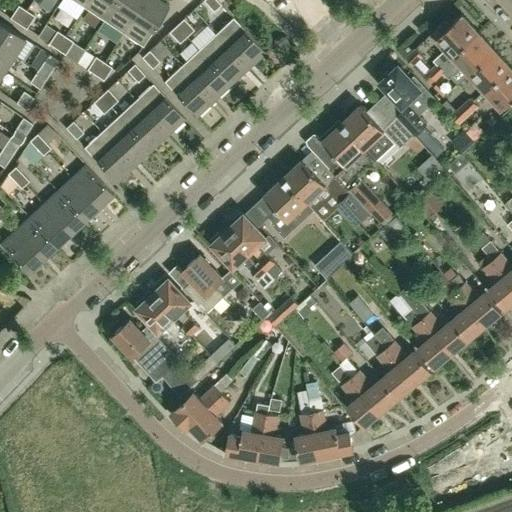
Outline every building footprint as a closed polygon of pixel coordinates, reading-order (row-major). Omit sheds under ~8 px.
[(61,0),(57,7),(76,19),(84,7),(89,0),(61,0)] [(104,20),(116,0),(89,0),(84,7),(104,20)] [(123,33),(144,0),(116,0),(104,20),(123,33)] [(143,46),(169,6),(159,0),(144,0),(123,33),(143,46)] [(221,4),(216,0),(204,0),(203,1),(213,11),(221,4)] [(10,18),(18,23),(27,10),(19,5),(10,18)] [(27,10),(18,23),(27,29),(35,16),(27,10)] [(441,68),(479,33),(461,14),(449,26),(445,21),(433,32),(447,48),(434,60),(438,64),(441,68)] [(266,52),(233,17),(215,34),(248,69),(266,52)] [(176,25),(186,36),(193,29),(183,18),(176,25)] [(0,45),(14,54),(25,38),(0,21),(0,45)] [(179,43),(186,36),(176,25),(168,32),(179,43)] [(56,48),(64,36),(56,31),(48,43),(56,48)] [(470,73),(495,50),(479,33),(441,68),(433,75),(436,79),(444,71),(449,75),(461,64),(470,73)] [(248,69),(215,34),(199,49),(231,84),(248,69)] [(72,41),(64,36),(56,48),(64,54),(72,41)] [(14,54),(0,45),(0,67),(3,70),(14,54)] [(424,55),(416,47),(406,56),(414,64),(424,55)] [(76,61),(94,74),(103,61),(95,56),(84,49),(76,61)] [(231,84),(199,49),(182,65),(214,100),(231,84)] [(159,61),(149,50),(141,57),(151,68),(159,61)] [(487,91),(511,68),(495,50),(470,73),(487,91)] [(37,70),(47,77),(54,65),(45,59),(37,70)] [(103,61),(94,74),(102,80),(111,67),(103,61)] [(144,74),(134,64),(127,70),(137,81),(144,74)] [(428,123),(419,114),(436,98),(415,75),(412,78),(399,64),(391,72),(387,71),(381,76),(382,80),(381,81),(406,108),(398,116),(416,135),(426,145),(435,137),(425,126),(428,123)] [(214,100),(182,65),(164,82),(197,117),(214,100)] [(511,99),(511,68),(487,91),(503,108),(511,99)] [(39,88),(47,77),(37,70),(29,82),(39,88)] [(186,118),(153,83),(135,100),(168,135),(186,118)] [(100,95),(110,106),(117,100),(107,89),(100,95)] [(33,97),(23,91),(16,102),(26,109),(33,97)] [(103,113),(110,106),(100,95),(93,102),(103,113)] [(472,98),(462,107),(469,114),(478,105),(472,98)] [(168,135),(135,100),(118,116),(151,151),(168,135)] [(384,129),(361,105),(342,122),(377,160),(396,142),(402,148),(416,135),(398,116),(384,129)] [(462,107),(452,116),(459,123),(469,114),(462,107)] [(151,151),(118,116),(101,132),(134,167),(151,151)] [(13,132),(23,138),(33,124),(23,117),(15,129),(13,132)] [(83,132),(73,121),(66,129),(75,139),(83,132)] [(377,160),(342,122),(324,140),(336,154),(326,163),(336,173),(370,209),(384,225),(395,214),(359,176),(377,160)] [(14,152),(23,138),(13,132),(4,146),(14,152)] [(134,167),(101,132),(84,148),(116,183),(134,167)] [(28,142),(41,156),(50,148),(36,133),(29,140),(28,142)] [(32,164),(41,156),(28,142),(21,152),(32,164)] [(0,164),(4,167),(14,152),(4,146),(0,151),(0,164)] [(462,153),(449,165),(470,188),(483,177),(462,153)] [(325,183),(313,169),(303,159),(284,177),(314,209),(324,201),(316,192),(325,183)] [(113,193),(86,164),(71,177),(98,207),(113,193)] [(28,180),(15,166),(7,173),(17,184),(21,188),(28,180)] [(7,173),(0,183),(0,185),(7,193),(17,184),(7,173)] [(370,209),(336,173),(325,183),(341,199),(337,202),(356,222),(370,209)] [(98,207),(71,177),(57,190),(84,220),(98,207)] [(314,209),(284,177),(265,194),(278,208),(270,216),(273,220),(271,223),(284,237),(314,209)] [(437,200),(425,187),(414,198),(426,210),(437,200)] [(84,220),(57,190),(43,203),(70,233),(84,220)] [(70,233),(43,203),(29,216),(56,245),(70,233)] [(278,243),(260,224),(258,226),(245,213),(244,214),(242,212),(234,220),(236,222),(229,228),(268,270),(267,270),(274,278),(282,270),(275,263),(277,262),(268,252),(278,243)] [(56,245),(29,216),(15,229),(42,258),(56,245)] [(406,228),(396,216),(379,231),(388,242),(406,228)] [(268,270),(229,228),(222,235),(220,233),(212,240),(214,242),(213,243),(235,267),(243,259),(260,277),(267,270),(268,270)] [(42,258),(15,229),(0,242),(27,272),(42,258)] [(353,252),(341,240),(331,250),(342,262),(353,252)] [(511,265),(491,240),(482,247),(492,259),(511,283),(511,265)] [(224,277),(201,253),(183,270),(192,280),(184,287),(197,301),(206,311),(232,287),(224,278),(224,277)] [(511,301),(511,283),(492,259),(483,266),(496,282),(489,288),(505,307),(511,301)] [(501,310),(486,291),(479,297),(458,272),(449,279),(485,323),(501,310)] [(192,301),(170,277),(169,279),(167,277),(159,284),(161,286),(154,293),(193,334),(201,326),(184,308),(192,301)] [(485,323),(449,279),(441,286),(461,311),(454,318),(470,336),(485,323)] [(466,339),(450,321),(443,327),(409,285),(400,292),(450,353),(466,339)] [(450,353),(400,292),(391,299),(403,314),(425,341),(418,347),(434,366),(450,353)] [(140,306),(138,307),(160,330),(165,325),(182,344),(193,334),(154,293),(147,299),(145,297),(138,304),(140,306)] [(373,313),(358,295),(349,303),(364,321),(373,313)] [(273,313),(280,320),(298,304),(292,297),(273,313)] [(269,312),(259,302),(253,308),(263,318),(269,312)] [(280,320),(273,313),(268,317),(275,325),(280,320)] [(191,372),(148,325),(143,331),(131,318),(127,322),(123,326),(116,332),(117,332),(114,335),(127,349),(144,368),(149,363),(180,396),(199,380),(191,372)] [(430,369),(414,350),(407,356),(386,330),(383,327),(375,333),(376,335),(415,382),(430,369)] [(415,382),(376,335),(367,342),(390,370),(383,376),(399,395),(415,382)] [(230,338),(211,354),(218,362),(236,345),(230,338)] [(246,375),(258,357),(253,353),(240,370),(246,375)] [(395,398),(379,379),(372,385),(359,369),(357,371),(347,359),(340,364),(341,364),(348,374),(351,376),(379,411),(395,398)] [(340,381),(348,374),(341,364),(332,371),(340,381)] [(189,423),(222,392),(221,391),(231,378),(227,374),(200,399),(194,392),(171,413),(185,429),(190,425),(189,423)] [(379,411),(351,376),(342,383),(356,399),(348,405),(364,424),(379,411)] [(322,456),(354,449),(350,431),(338,433),(337,426),(327,428),(323,408),(322,409),(319,397),(316,381),(305,383),(306,390),(308,390),(322,456)] [(301,460),(322,456),(308,390),(306,390),(297,392),(299,401),(301,413),(305,435),(296,436),(301,460)] [(221,423),(216,416),(231,402),(222,392),(189,423),(190,425),(203,439),(221,423)] [(271,398),(269,409),(280,411),(282,400),(271,398)] [(257,403),(256,411),(267,413),(269,405),(257,403)] [(230,434),(227,452),(260,458),(267,413),(256,411),(252,431),(243,429),(242,436),(230,434)] [(267,413),(260,458),(280,461),(284,437),(275,436),(278,415),(267,413)]
